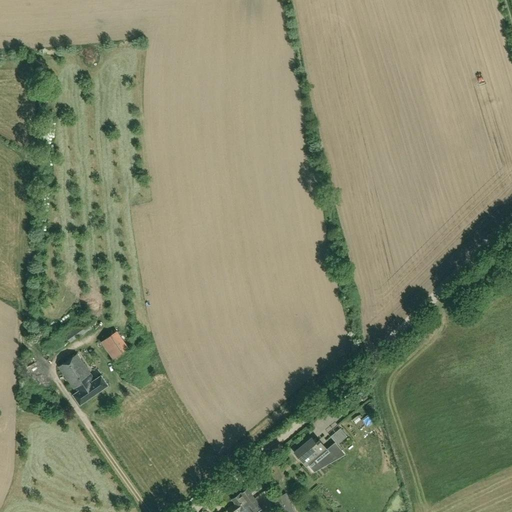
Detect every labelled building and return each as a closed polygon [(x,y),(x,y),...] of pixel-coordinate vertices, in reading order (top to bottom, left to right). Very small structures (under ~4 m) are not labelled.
[(70,343),(79,337),(72,327),(64,333),(70,343)] [(100,331),(94,334),(98,341),(104,338),(100,331)] [(101,342),(113,358),(128,348),(116,331),(101,342)] [(81,342),(89,358),(102,351),(93,335),(81,342)] [(94,380),(77,354),(59,366),(76,392),(72,394),(79,405),(108,386),(101,375),(94,380)] [(329,452),(322,443),(319,439),(316,442),(311,437),(293,452),(308,469),(329,452)] [(241,493),(241,492),(232,499),(235,503),(227,509),(229,511),(254,511),(252,508),(259,503),(247,488),(241,493)] [(285,494),(274,498),(280,511),(292,511),(293,511),(285,494)]
